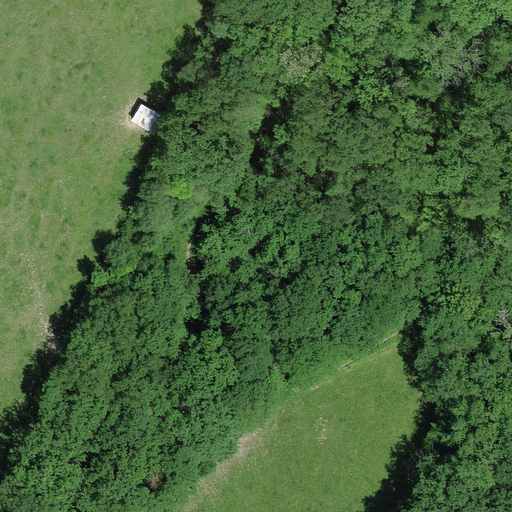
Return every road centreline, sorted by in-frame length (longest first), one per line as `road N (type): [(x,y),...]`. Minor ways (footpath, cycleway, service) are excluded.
road 1 (track): [(272,0),(275,100),(250,154),(198,224),(188,257),(193,286),(208,306),(299,386)]
road 2 (track): [(193,286),(233,436)]
